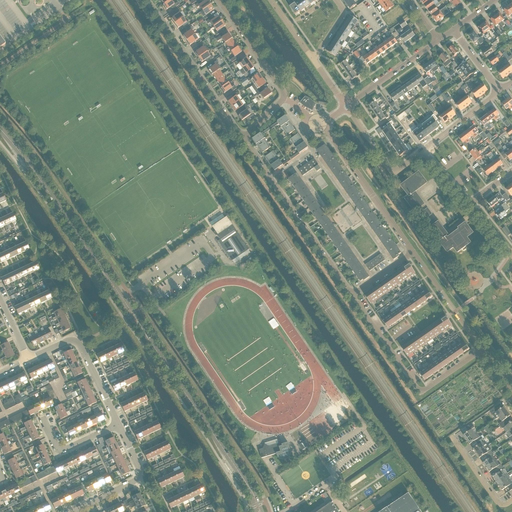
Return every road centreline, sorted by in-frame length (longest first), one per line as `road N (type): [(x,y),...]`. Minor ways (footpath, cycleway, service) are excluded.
road 1 (residential): [(352,294),(243,140)]
road 2 (secondary): [(146,336),(245,482)]
road 3 (secondary): [(0,129),(101,269)]
road 4 (residential): [(243,140),(147,0)]
road 5 (residential): [(412,251),(317,124)]
road 6 (unclassified): [(117,425),(78,342),(28,360)]
road 7 (unclassified): [(69,511),(138,474),(117,425)]
road 8 (residential): [(482,350),(412,251)]
road 9 (residential): [(424,150),(393,174),(346,107)]
road 10 (residential): [(421,393),(352,294)]
